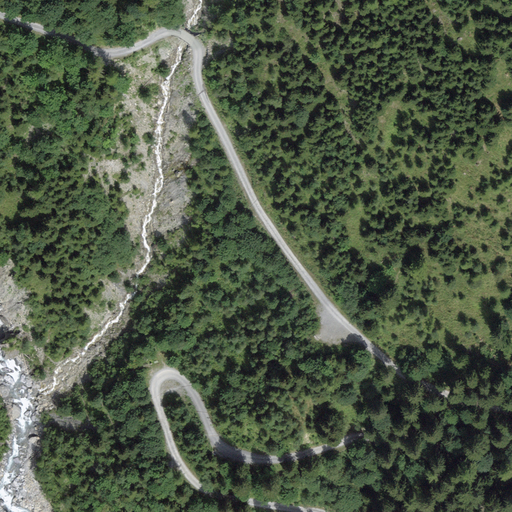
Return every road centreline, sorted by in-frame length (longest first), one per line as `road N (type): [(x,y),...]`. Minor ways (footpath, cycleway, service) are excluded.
road 1 (track): [(511,405),(419,385),(345,324),(259,207),(212,113),(194,40),(173,31),(106,54),(0,11)]
road 2 (track): [(306,511),(227,497),(188,477),(156,395),(166,374),(183,382),(216,439),(257,460),(369,435),(511,434)]
